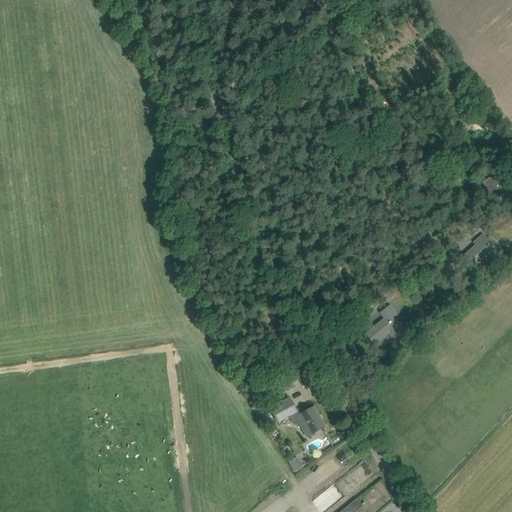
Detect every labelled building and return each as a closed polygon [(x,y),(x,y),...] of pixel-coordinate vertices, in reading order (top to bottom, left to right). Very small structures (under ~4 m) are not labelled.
[(488,194),(492,202),(505,193),(501,186),(505,184),(498,172),(481,183),(486,191),(487,192),(488,192),(489,194),(488,194)] [(496,249),(483,233),(472,242),(475,245),(462,256),(473,269),(496,249)] [(389,306),(379,313),(384,319),(365,334),(373,345),(388,333),(396,344),(408,334),(394,317),(397,315),(389,306)] [(264,383),(245,393),(247,398),(260,391),(259,390),(265,386),(264,383)] [(273,391),(266,394),(269,401),(276,397),(273,391)] [(288,417),(297,412),(289,398),(270,409),(277,423),(288,417)] [(297,412),(288,417),(293,425),(297,426),(299,425),(306,438),(310,435),(314,433),(322,428),(319,422),(321,421),(314,407),(305,412),(299,415),(298,412),(297,412)] [(296,474),(306,471),(302,460),(293,462),(296,474)] [(340,511),(365,511),(356,500),(340,511)]
